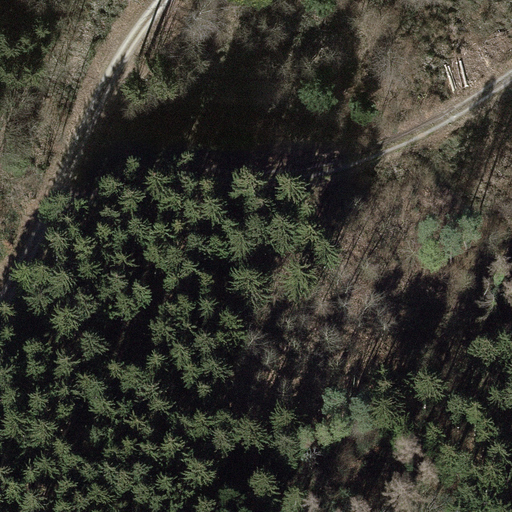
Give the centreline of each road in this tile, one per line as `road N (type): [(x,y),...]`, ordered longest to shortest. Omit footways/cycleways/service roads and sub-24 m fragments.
road 1 (track): [(50,221),(129,179),(195,170),(272,179),(352,162),(511,68)]
road 2 (track): [(156,0),(114,63),(50,221),(0,309)]
